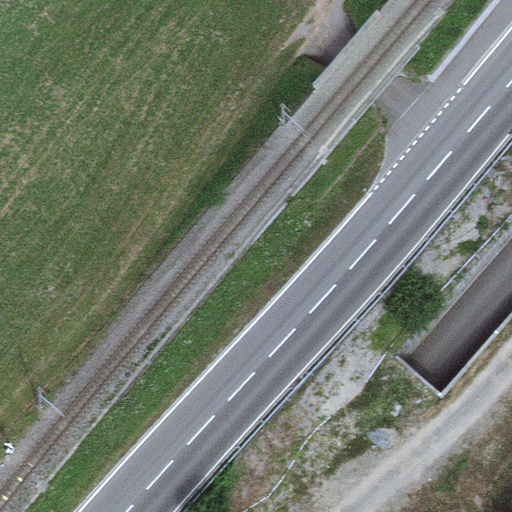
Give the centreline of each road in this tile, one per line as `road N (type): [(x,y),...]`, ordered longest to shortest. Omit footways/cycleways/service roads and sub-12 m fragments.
road 1 (primary): [(122,511),(511,48)]
road 2 (track): [(439,132),(330,41),(330,0)]
